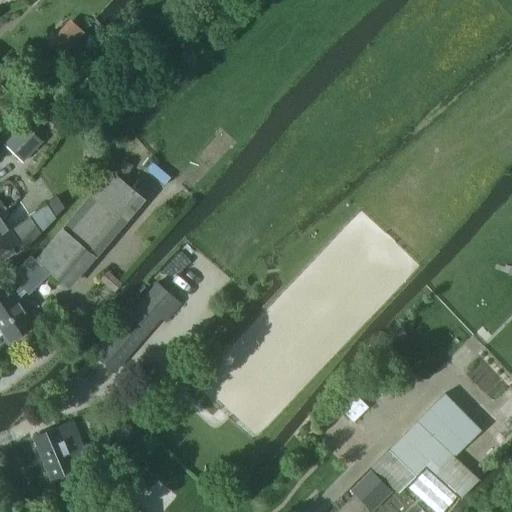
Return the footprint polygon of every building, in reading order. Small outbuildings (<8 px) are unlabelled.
[(5,144),(22,161),(42,141),(24,124),(5,144)] [(132,166),(122,162),(118,172),(127,177),(132,166)] [(66,285),(140,199),(110,173),(35,260),(30,255),(0,284),(0,330),(1,330),(4,336),(2,337),(7,345),(19,337),(18,336),(34,325),(15,297),(23,289),(28,294),(51,272),(66,285)] [(3,222),(0,223),(0,258),(1,260),(0,260),(0,261),(15,252),(11,246),(16,242),(22,251),(40,233),(55,217),(46,203),(28,215),(29,217),(9,230),(3,222)] [(108,271),(101,279),(115,290),(121,283),(108,271)] [(157,282),(95,355),(112,371),(160,316),(166,321),(181,303),(157,282)] [(422,418),(458,452),(478,431),(442,398),(422,418)] [(73,420),(33,437),(51,479),(90,462),(73,420)] [(418,423),(402,441),(427,466),(459,499),(479,480),(418,423)] [(427,466),(402,441),(376,469),(401,493),(427,466)] [(352,490),(372,511),(393,492),(373,471),(352,490)] [(140,511),(128,501),(118,511),(140,511)]
